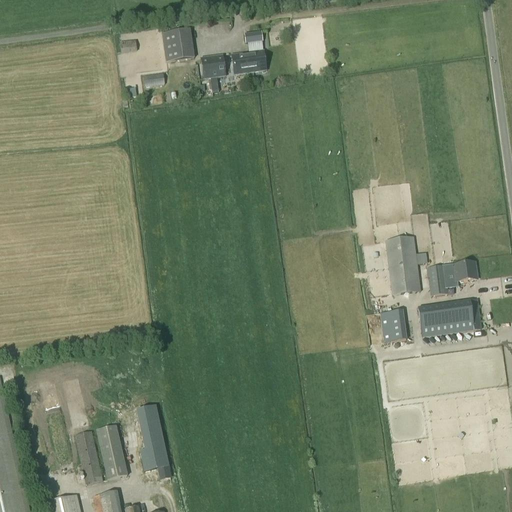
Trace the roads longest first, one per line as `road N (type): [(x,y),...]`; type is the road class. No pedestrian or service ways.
road 1 (unclassified): [(0,40),(321,0)]
road 2 (unclassified): [(511,177),(490,0)]
